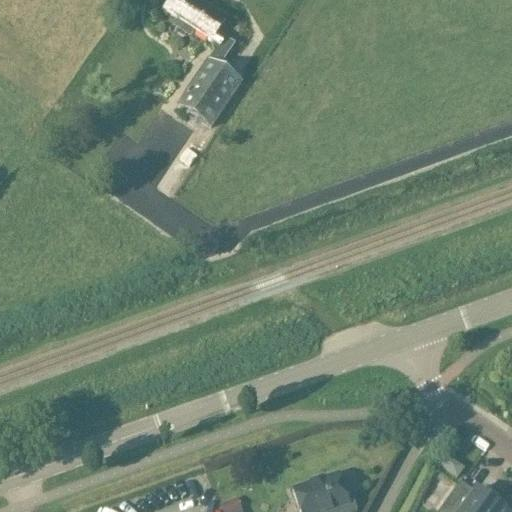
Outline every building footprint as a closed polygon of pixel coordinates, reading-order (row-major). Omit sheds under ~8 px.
[(217,47),(177,109),(209,131),(240,85),(217,70),(233,45),(216,33),(210,42),(217,47)] [(197,162),(186,154),(179,163),(190,172),(197,162)] [(441,470),(456,481),(461,473),(447,462),(441,470)] [(459,486),(457,488),(435,472),(429,480),(452,496),(440,511),(501,511),(474,492),(472,495),(459,486)] [(353,503),(347,505),(337,477),(292,493),(298,511),(356,511),(353,503)] [(240,511),(236,500),(219,506),(220,511),(240,511)]
